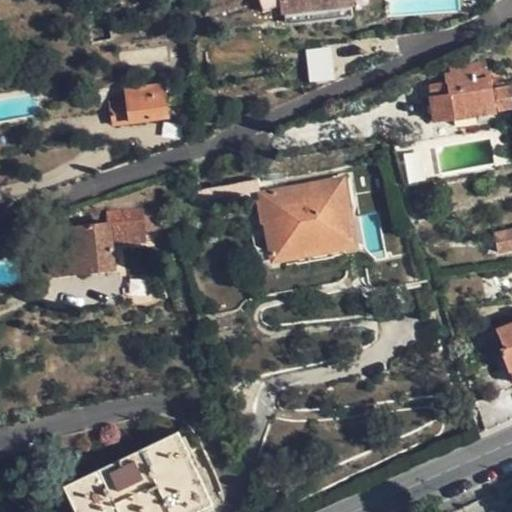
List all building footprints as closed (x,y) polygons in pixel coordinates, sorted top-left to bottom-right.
[(253,0),(258,16),(279,10),(280,27),(348,23),(345,0),(253,0)] [(166,13),(150,16),(152,34),(168,31),(166,13)] [(309,82),(333,79),(330,46),(305,49),(309,82)] [(478,56),(478,62),(479,67),(486,66),(485,55),(478,56)] [(479,67),(478,62),(449,66),(450,72),(443,73),(445,82),(428,84),(435,120),(452,117),(454,121),(457,126),(463,127),(469,127),(475,122),(476,116),(475,114),(511,108),(511,83),(492,88),(489,66),(486,66),(479,67)] [(162,84),(125,89),(127,100),(110,102),(113,123),(167,116),(162,84)] [(260,193),(262,200),(266,223),(274,259),(354,244),(342,178),(260,193)] [(190,192),(191,203),(256,191),(255,181),(190,192)] [(260,225),(266,223),(262,200),(256,201),(260,225)] [(155,207),(145,208),(147,231),(158,231),(155,207)] [(148,243),(147,231),(145,208),(106,212),(107,223),(48,229),(54,275),(113,270),(111,247),(148,243)] [(189,216),(188,220),(189,226),(194,230),(199,230),(203,226),(203,223),(204,220),(203,217),(199,215),(196,214),(192,215),(189,216)] [(511,249),(511,227),(494,232),(499,253),(511,249)] [(511,323),(496,331),(503,347),(499,349),(509,373),(511,371),(511,323)] [(511,419),(511,396),(511,394),(498,401),(507,421),(511,419)] [(496,426),(507,421),(498,401),(487,406),(496,426)] [(483,432),(496,426),(487,406),(474,412),(483,432)] [(195,511),(210,505),(176,433),(63,486),(75,511),(195,511)] [(497,492),(462,508),(463,511),(511,511),(511,504),(507,506),(499,491),(497,492)]
